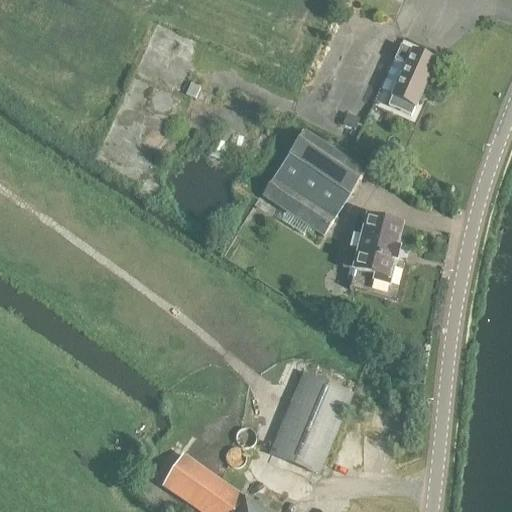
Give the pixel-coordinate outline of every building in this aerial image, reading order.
[(436,63),(402,49),(395,63),(407,67),(393,98),(417,109),(436,63)] [(348,116),(344,126),(356,131),(360,121),(348,116)] [(264,200),(309,229),(324,239),(366,175),(306,136),(264,200)] [(398,262),(394,261),(397,251),(401,252),(401,251),(398,250),(403,229),(356,217),(343,270),(355,273),(350,292),(387,301),(394,272),(392,271),(394,263),(398,264),(398,262)] [(305,377),(271,456),(320,477),(354,398),(305,377)] [(264,511),(184,458),(163,489),(196,511),(264,511)]
